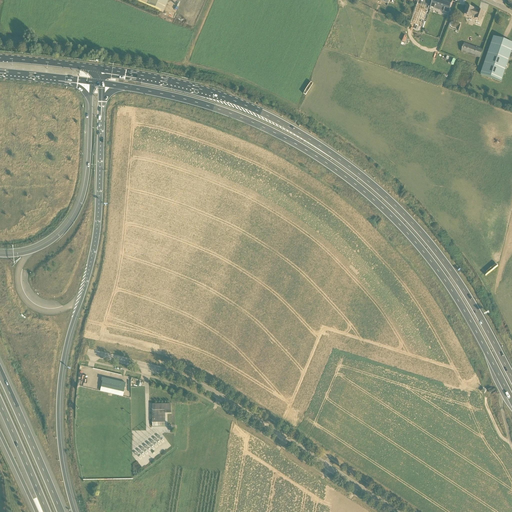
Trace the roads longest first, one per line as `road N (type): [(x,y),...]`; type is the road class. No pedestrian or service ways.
road 1 (trunk): [(102,83),(223,111),(342,174),(434,265),(511,401)]
road 2 (trunk): [(511,378),(443,260),(347,165),(236,101),(99,69)]
road 3 (motorway): [(73,511),(58,401),(96,231),(102,83)]
road 4 (motorway): [(92,82),(86,181),(75,215),(36,250),(0,255)]
road 5 (motorway): [(61,511),(0,371)]
